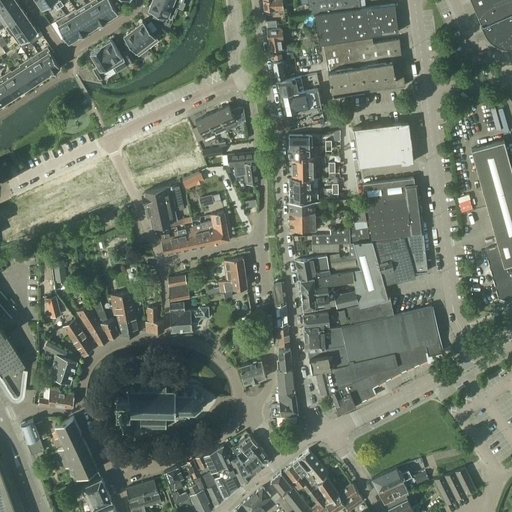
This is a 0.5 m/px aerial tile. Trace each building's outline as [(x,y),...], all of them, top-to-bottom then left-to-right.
[(0,10),(2,14),(18,3),(15,0),(3,0),(0,2),(0,10)] [(53,0),(36,0),(42,8),(53,0)] [(96,0),(90,0),(85,3),(87,6),(98,24),(107,18),(96,0)] [(118,12),(110,0),(97,0),(107,18),(118,12)] [(159,0),(151,0),(148,9),(154,11),(152,17),(165,22),(167,16),(171,18),(176,6),(159,0)] [(284,7),(282,0),(262,0),(265,14),(276,12),(275,8),(284,7)] [(360,6),(358,0),(307,0),(309,12),(360,6)] [(511,0),(470,0),(481,23),(480,23),(482,26),(484,30),(487,34),(491,37),(496,39),(499,40),(498,44),(502,45),(507,46),(511,45),(511,0)] [(24,12),(18,3),(2,14),(8,23),(4,25),(5,26),(24,12)] [(398,31),(394,3),(314,15),(319,43),(324,42),(371,35),(398,31)] [(98,24),(87,6),(77,12),(88,30),(98,24)] [(75,8),(65,14),(78,36),(88,30),(75,8)] [(31,21),(24,12),(5,26),(11,35),(31,21)] [(65,14),(55,20),(68,42),(78,36),(65,14)] [(143,20),(133,27),(148,47),(158,40),(143,20)] [(37,30),(31,21),(11,35),(12,34),(18,43),(28,37),(37,30)] [(280,37),(289,36),(288,26),(267,29),(270,49),(282,47),(280,37)] [(133,27),(123,35),(138,55),(148,47),(133,27)] [(31,42),(42,34),(38,29),(37,30),(28,37),(30,40),(31,42)] [(403,68),(401,58),(400,52),(399,45),(400,45),(399,37),(398,37),(398,38),(372,42),(371,35),(324,42),(332,96),(346,94),(346,90),(350,89),(351,93),(378,89),(378,85),(382,84),(382,88),(405,84),(404,77),(403,77),(402,68),(403,68)] [(111,39),(100,45),(113,67),(124,60),(111,39)] [(100,45),(90,52),(97,64),(92,67),(99,78),(105,75),(103,73),(113,67),(100,45)] [(47,46),(37,52),(50,72),(60,66),(47,46)] [(50,72),(37,52),(39,56),(31,62),(29,57),(28,58),(41,78),(50,72)] [(274,60),(272,60),(276,78),(285,77),(280,52),(273,53),(274,60)] [(41,78),(28,58),(19,64),(32,84),(41,78)] [(32,84),(19,64),(19,65),(11,70),(10,69),(23,90),(32,84)] [(23,90),(10,69),(1,75),(14,95),(23,90)] [(14,95),(1,75),(1,76),(3,80),(0,81),(0,93),(5,101),(14,95)] [(297,88),(294,77),(277,80),(281,94),(297,90),(303,89),(303,87),(297,88)] [(303,89),(297,90),(281,94),(284,112),(298,110),(298,109),(321,104),(317,87),(304,90),(303,89)] [(245,119),(243,108),(242,106),(236,107),(231,110),(228,104),(217,109),(226,128),(226,129),(237,124),(236,122),(245,119)] [(226,128),(217,109),(206,114),(215,133),(226,129),(226,128)] [(215,133),(206,114),(195,119),(197,125),(192,127),(198,140),(203,138),(204,139),(215,133)] [(408,120),(353,127),(357,165),(401,159),(401,162),(413,160),(408,120)] [(289,134),(288,134),(288,145),(309,145),(309,133),(308,133),(308,134),(289,134)] [(511,169),(503,139),(471,148),(498,245),(484,248),(498,297),(507,300),(511,296),(511,169)] [(309,145),(288,145),(289,156),(312,156),(312,154),(309,154),(309,145)] [(222,153),(221,146),(202,149),(204,156),(222,153)] [(255,162),(253,151),(227,154),(228,164),(233,164),(242,163),(255,162)] [(312,156),(289,156),(289,157),(291,157),(291,167),(313,166),(312,156)] [(242,163),(233,164),(235,175),(243,174),(244,174),(245,184),(257,182),(255,162),(242,163)] [(292,176),(289,176),(289,178),(313,177),(313,166),(291,167),(292,176)] [(200,172),(183,180),(186,188),(204,180),(200,172)] [(423,232),(416,182),(414,182),(413,176),(362,183),(364,201),(367,201),(372,239),(404,235),(423,232)] [(313,177),(289,178),(289,188),(310,188),(309,178),(313,178),(313,177)] [(144,193),(142,194),(144,204),(147,203),(151,226),(166,222),(166,221),(176,219),(174,209),(183,208),(179,186),(169,188),(169,186),(144,191),(144,193)] [(310,188),(289,188),(289,200),(310,200),(310,188)] [(211,194),(199,197),(201,205),(213,202),(211,194)] [(314,201),(288,202),(288,211),(315,211),(314,204),(314,203),(320,203),(320,200),(316,200),(314,200),(314,201)] [(211,229),(209,229),(212,243),(229,239),(223,210),(210,213),(211,220),(212,222),(212,225),(210,225),(211,229)] [(323,222),(323,218),(321,218),(321,216),(315,216),(315,211),(288,211),(288,229),(314,228),(314,222),(323,222)] [(370,239),(364,211),(353,213),(358,241),(370,239)] [(191,216),(177,219),(170,221),(171,225),(191,221),(191,220),(191,216)] [(212,243),(209,229),(211,229),(210,225),(212,225),(212,222),(211,220),(205,221),(200,222),(201,225),(202,229),(205,245),(212,243)] [(196,226),(193,227),(198,246),(205,245),(202,229),(201,225),(196,226)] [(198,246),(193,227),(190,227),(191,231),(186,232),(189,248),(198,246)] [(312,256),(295,259),(298,278),(299,278),(301,294),(327,290),(325,282),(324,274),(360,268),(354,242),(353,241),(349,242),(348,227),(329,227),(330,233),(311,234),(311,243),(338,243),(349,242),(349,254),(327,258),(326,254),(312,256)] [(180,229),(177,230),(181,250),(189,248),(186,232),(185,228),(180,229)] [(181,250),(177,230),(174,231),(175,235),(170,236),(173,252),(181,250)] [(397,281),(415,276),(414,271),(427,270),(423,232),(404,235),(404,236),(355,242),(360,268),(324,274),(325,282),(353,278),(354,288),(335,294),(334,296),(336,306),(346,304),(350,322),(375,316),(393,312),(390,294),(387,295),(384,283),(397,280),(397,281)] [(173,252),(170,236),(165,237),(164,233),(161,234),(165,254),(173,252)] [(245,276),(242,256),(223,259),(226,279),(245,276)] [(65,273),(63,259),(53,260),(55,274),(65,273)] [(159,282),(158,274),(157,274),(156,269),(145,270),(147,283),(159,282)] [(186,282),(185,274),(168,277),(169,285),(186,282)] [(247,287),(245,276),(226,279),(218,280),(219,287),(206,289),(207,294),(219,291),(220,292),(247,287)] [(286,303),(284,281),(273,282),(275,302),(276,304),(286,303)] [(189,297),(188,284),(169,287),(169,301),(189,297)] [(138,332),(130,290),(110,294),(114,313),(116,313),(121,335),(138,332)] [(328,303),(326,291),(327,291),(327,290),(301,294),(302,307),(328,303)] [(55,294),(46,297),(49,309),(58,306),(55,294)] [(107,319),(104,310),(100,296),(86,301),(88,304),(108,336),(112,335),(113,335),(117,334),(118,333),(119,333),(113,317),(107,319)] [(209,316),(208,305),(205,305),(205,303),(202,303),(202,306),(199,306),(196,308),(196,309),(184,309),(184,301),(169,302),(171,330),(192,329),(191,320),(198,320),(201,318),(200,317),(209,316)] [(288,325),(286,303),(276,304),(275,304),(277,326),(288,325)] [(108,336),(88,304),(77,311),(80,315),(98,343),(108,338),(108,336)] [(373,386),(429,358),(428,353),(429,353),(430,353),(430,354),(431,355),(431,356),(433,356),(434,356),(435,356),(436,356),(437,356),(438,355),(438,354),(439,353),(439,352),(439,351),(439,350),(441,350),(431,305),(354,324),(329,327),(323,328),(324,347),(307,349),(309,357),(345,350),(348,363),(315,369),(321,393),(329,391),(354,380),(355,383),(348,386),(354,404),(376,393),(373,386)] [(158,320),(157,306),(147,307),(148,320),(145,321),(146,331),(163,330),(163,320),(158,320)] [(329,327),(327,313),(302,315),(303,326),(310,326),(317,325),(318,328),(323,328),(329,327)] [(93,346),(75,317),(63,325),(84,355),(93,346)] [(254,331),(252,323),(238,326),(240,334),(254,331)] [(5,333),(0,324),(0,372),(13,392),(13,393),(14,393),(15,394),(16,394),(17,394),(18,394),(18,393),(19,393),(20,392),(20,391),(20,390),(23,368),(23,367),(24,367),(24,366),(24,365),(23,364),(24,363),(15,349),(5,333)] [(290,346),(288,325),(277,326),(279,344),(281,344),(282,344),(289,343),(289,346),(290,346)] [(324,347),(323,328),(318,328),(317,325),(310,326),(303,326),(305,349),(307,349),(324,347)] [(257,341),(254,332),(241,336),(243,344),(257,341)] [(77,361),(64,356),(66,350),(47,339),(44,344),(46,348),(55,353),(51,366),(46,364),(41,378),(51,381),(52,376),(70,382),(77,361)] [(292,365),(290,346),(289,346),(278,347),(280,366),(276,366),(276,367),(283,367),(284,367),(285,367),(285,366),(292,365)] [(348,363),(345,350),(309,357),(311,367),(311,370),(315,369),(348,363)] [(265,376),(260,359),(239,365),(244,382),(265,376)] [(294,388),(292,365),(285,366),(285,367),(284,367),(283,367),(276,367),(279,389),(288,388),(294,388)] [(201,403),(201,396),(203,394),(202,393),(199,395),(194,390),(194,387),(193,387),(193,390),(185,390),(185,387),(183,387),(183,390),(176,390),(176,387),(175,387),(175,386),(175,382),(166,382),(166,375),(167,374),(166,373),(165,374),(154,374),(154,372),(152,372),(152,374),(142,374),(140,373),(139,373),(141,375),(141,384),(140,384),(140,387),(133,386),(133,384),(131,384),(131,386),(125,386),(125,388),(118,388),(118,390),(117,390),(117,393),(114,393),(114,395),(116,395),(116,397),(117,398),(118,398),(118,401),(117,401),(116,402),(116,404),(114,404),(114,406),(116,406),(116,409),(119,409),(119,412),(125,412),(125,413),(131,413),(131,416),(132,416),(132,418),(140,418),(140,426),(166,427),(166,418),(175,418),(185,418),(185,415),(193,415),(193,413),(194,413),(194,410),(200,405),(202,406),(203,405),(201,403)] [(354,404),(348,386),(355,383),(354,380),(329,391),(338,412),(354,404)] [(72,406),(74,392),(59,390),(59,387),(50,385),(48,397),(39,396),(38,404),(55,406),(56,404),(72,406)] [(297,414),(294,388),(288,388),(279,389),(276,390),(276,399),(279,399),(279,403),(270,404),(271,414),(297,414)] [(91,455),(84,438),(82,439),(79,432),(81,431),(73,415),(54,424),(64,446),(57,449),(65,467),(68,465),(74,478),(97,468),(91,455)] [(44,448),(39,435),(33,418),(27,420),(25,420),(24,420),(22,420),(21,421),(20,423),(20,424),(20,426),(20,427),(21,428),(23,430),(31,453),(44,448)] [(44,429),(41,423),(36,425),(38,431),(44,429)] [(257,445),(249,434),(245,437),(244,436),(238,440),(240,442),(239,442),(248,453),(257,445)] [(253,472),(266,461),(267,457),(257,445),(248,453),(239,442),(232,447),(227,441),(222,444),(241,482),(253,472)] [(203,453),(208,464),(210,469),(223,497),(241,482),(222,444),(203,453)] [(302,453),(300,455),(301,456),(307,463),(305,465),(307,467),(306,467),(317,480),(326,473),(327,471),(326,470),(309,450),(308,449),(302,453)] [(208,464),(203,453),(196,457),(201,468),(208,464)] [(306,468),(306,467),(307,467),(305,465),(307,463),(301,456),(298,456),(292,461),(312,485),(316,481),(306,468)] [(204,486),(193,458),(164,470),(171,487),(169,488),(172,496),(176,502),(190,495),(198,511),(201,511),(209,506),(210,505),(212,507),(212,506),(206,493),(203,486),(204,486)] [(415,459),(410,461),(412,467),(423,463),(420,458),(415,459)] [(321,511),(328,505),(313,487),(314,487),(312,485),(292,461),(283,469),(298,488),(302,484),(317,502),(311,507),(314,511),(321,511)] [(476,487),(465,465),(433,477),(445,502),(476,487)] [(16,511),(12,499),(9,490),(3,476),(0,466),(0,511),(16,511)] [(402,479),(410,475),(407,469),(399,474),(395,466),(371,478),(378,490),(402,479)] [(223,497),(210,469),(203,472),(209,485),(206,486),(209,492),(206,493),(212,506),(223,497)] [(314,511),(311,507),(281,471),(272,478),(272,481),(296,511),(314,511)] [(427,477),(425,471),(414,475),(417,481),(427,477)] [(347,500),(340,489),(338,490),(326,473),(317,480),(329,497),(325,500),(333,510),(344,502),(346,500),(347,500)] [(111,498),(100,475),(81,484),(80,481),(73,484),(77,492),(83,489),(92,507),(94,511),(113,504),(111,498)] [(148,504),(161,500),(154,478),(126,487),(130,500),(129,500),(131,509),(131,511),(145,511),(146,511),(148,510),(149,508),(148,504)] [(404,492),(407,490),(402,479),(378,490),(384,501),(388,499),(404,492)] [(359,492),(352,481),(340,489),(347,500),(359,492)] [(259,505),(270,495),(262,486),(242,502),(250,511),(262,511),(265,511),(259,505)] [(391,505),(387,507),(389,511),(397,511),(405,508),(411,505),(418,501),(411,488),(407,490),(404,492),(388,499),(391,505)] [(348,508),(363,499),(359,492),(347,500),(346,500),(344,502),(348,508)] [(198,511),(190,495),(176,502),(176,504),(180,511),(198,511)] [(176,504),(176,502),(172,496),(168,497),(171,506),(176,504)] [(405,508),(397,511),(423,511),(418,501),(411,505),(405,508)] [(248,511),(241,503),(228,511),(248,511)]
